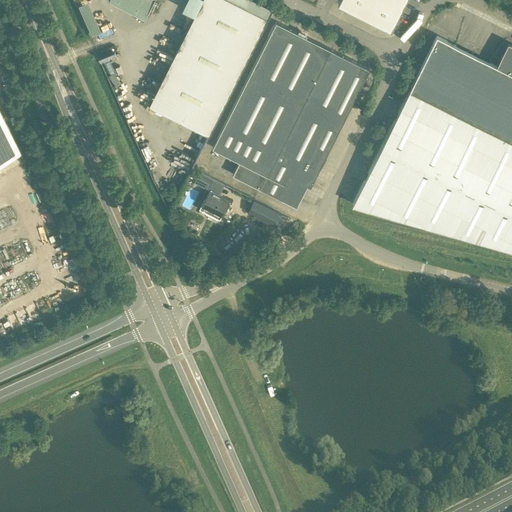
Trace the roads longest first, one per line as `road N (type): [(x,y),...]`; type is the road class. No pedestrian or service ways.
road 1 (secondary): [(158,307),(22,0)]
road 2 (unclassified): [(316,224),(403,263),(511,294)]
road 3 (secondary): [(247,511),(165,322)]
road 4 (unclassified): [(316,224),(399,52)]
road 5 (primary): [(0,395),(165,322)]
road 6 (primary): [(158,307),(0,378)]
